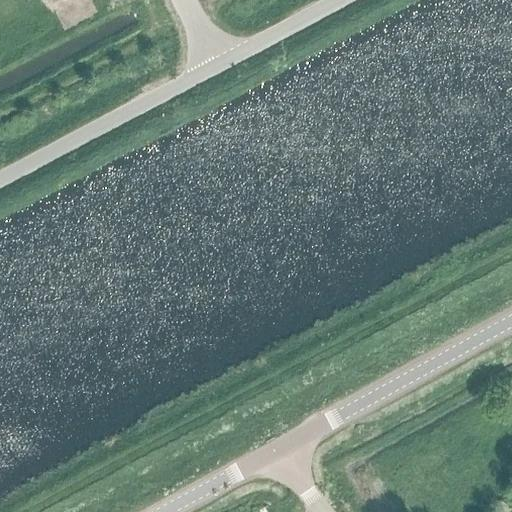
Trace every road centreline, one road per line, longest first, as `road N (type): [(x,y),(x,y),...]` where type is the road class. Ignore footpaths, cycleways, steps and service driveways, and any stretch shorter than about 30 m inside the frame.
road 1 (tertiary): [(277,448),(511,320)]
road 2 (unclassified): [(0,180),(219,62)]
road 3 (unclassified): [(219,62),(337,0)]
road 4 (tertiary): [(161,511),(277,448)]
